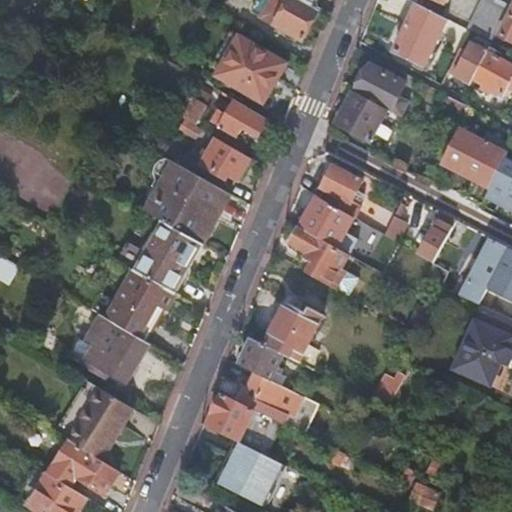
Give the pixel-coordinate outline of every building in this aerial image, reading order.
[(322,10),(316,7),(303,0),(258,0),(251,13),(305,42),(322,10)] [(482,0),(468,29),(492,42),(511,5),(502,0),(482,0)] [(449,19),(419,3),(396,53),(427,67),(449,19)] [(511,42),(511,10),(500,36),(511,42)] [(287,65),(239,36),(216,76),(263,104),(287,65)] [(32,71),(49,43),(43,39),(37,50),(35,48),(24,66),(32,71)] [(511,64),(471,43),(467,51),(462,49),(450,71),(458,75),(457,79),(469,85),(472,80),(502,97),(507,88),(511,90),(511,64)] [(65,80),(77,58),(64,51),(51,72),(65,80)] [(400,99),(407,85),(394,78),(387,75),(371,66),(357,94),(402,117),(409,104),(400,99)] [(371,143),(388,111),(358,96),(354,94),(337,125),(371,143)] [(206,106),(192,97),(181,115),(194,124),(206,106)] [(472,108),(449,97),(445,104),(468,115),(472,108)] [(259,137),(269,121),(236,102),(225,121),(218,118),(215,124),(231,133),(237,137),(239,131),(244,129),(259,137)] [(180,130),(197,139),(202,130),(185,120),(180,130)] [(491,189),(506,159),(506,158),(511,147),(511,144),(488,132),(484,141),(461,129),(453,144),(445,159),(478,176),(475,181),(491,189)] [(141,146),(163,158),(171,146),(149,133),(141,146)] [(247,142),(237,137),(231,133),(224,143),(241,153),(247,142)] [(239,182),(252,159),(241,153),(224,143),(217,139),(202,166),(220,176),(222,172),(239,182)] [(478,176),(445,159),(442,164),(475,181),(478,176)] [(511,162),(506,159),(491,189),(487,197),(511,209),(511,162)] [(204,246),(232,196),(174,164),(146,213),(163,223),(204,246)] [(330,193),(325,202),(354,218),(355,219),(364,202),(361,201),(355,197),(358,192),(364,181),(335,166),(322,189),(330,193)] [(364,195),(358,192),(355,197),(361,201),(364,195)] [(301,229),(302,229),(337,249),(354,218),(325,202),(318,198),(301,229)] [(457,222),(442,214),(439,221),(438,221),(420,255),(435,264),(457,222)] [(395,218),(385,235),(396,242),(407,224),(395,218)] [(175,295),(204,246),(163,223),(135,273),(175,295)] [(350,255),(337,249),(302,229),(293,245),(309,254),(306,258),(315,263),(309,274),(337,289),(347,272),(342,270),(350,255)] [(494,241),(465,298),(481,305),(490,288),(511,249),(494,241)] [(511,249),(490,288),(511,299),(511,249)] [(0,281),(8,286),(19,268),(0,255),(0,281)] [(450,273),(439,266),(431,285),(443,290),(444,288),(450,273)] [(356,278),(347,272),(337,289),(346,295),(352,292),(357,283),(356,278)] [(166,310),(175,295),(135,273),(116,307),(108,303),(110,299),(103,296),(94,312),(104,318),(139,338),(158,307),(166,310)] [(307,314),(287,304),(265,346),(284,355),(299,363),(324,315),(310,308),(307,314)] [(511,319),(482,306),(453,370),(492,387),(503,364),(505,365),(508,364),(511,363),(511,361),(511,360),(511,350),(509,349),(511,343),(511,319)] [(148,343),(166,310),(158,307),(139,338),(148,343)] [(431,312),(420,307),(413,325),(424,329),(431,312)] [(128,385),(150,346),(148,343),(139,338),(104,318),(89,344),(97,349),(89,362),(103,370),(100,375),(118,386),(121,381),(128,385)] [(284,355),(265,346),(253,340),(240,366),(256,374),(271,382),(284,355)] [(236,402),(256,411),(283,425),(305,435),(319,405),(271,382),(256,374),(248,389),(244,387),(236,402)] [(394,401),(403,385),(393,380),(380,404),(389,409),(394,401)] [(101,461),(133,410),(100,390),(69,441),(101,461)] [(214,417),(208,428),(240,443),(256,411),(236,402),(222,395),(212,416),(214,417)] [(267,457),(283,425),(256,411),(240,443),(242,444),(267,457)] [(120,473),(101,461),(69,441),(48,474),(70,488),(76,479),(105,497),(120,473)] [(267,457),(242,444),(230,468),(225,465),(216,484),(265,507),(285,466),(267,457)] [(343,470),(349,457),(327,447),(321,459),(343,470)] [(416,477),(421,469),(408,462),(398,481),(411,487),(416,477)] [(48,474),(26,508),(33,511),(77,511),(86,498),(70,488),(48,474)] [(417,485),(411,499),(406,511),(407,511),(420,511),(424,506),(434,510),(440,494),(417,485)] [(406,497),(397,511),(438,511),(434,510),(424,506),(420,511),(407,511),(406,511),(411,499),(406,497)] [(220,511),(224,506),(216,502),(210,511),(220,511)]
